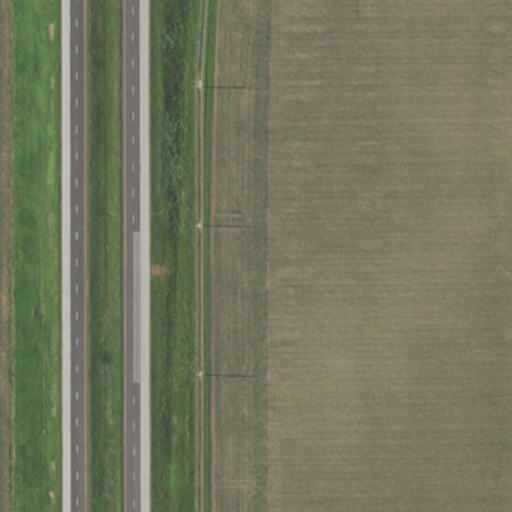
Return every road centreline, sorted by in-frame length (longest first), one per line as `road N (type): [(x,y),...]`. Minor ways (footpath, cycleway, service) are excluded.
road 1 (trunk): [(77,0),(78,511)]
road 2 (trunk): [(134,511),(133,0)]
